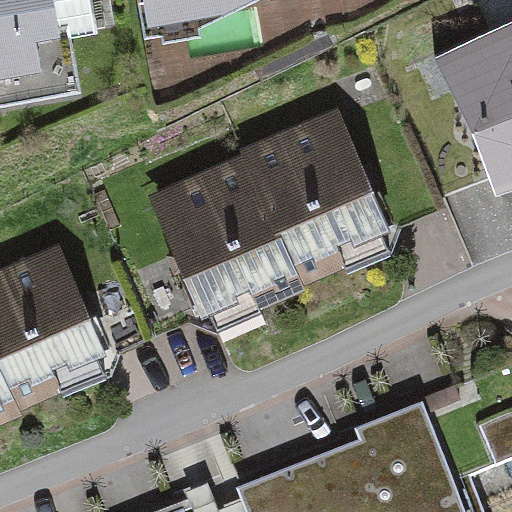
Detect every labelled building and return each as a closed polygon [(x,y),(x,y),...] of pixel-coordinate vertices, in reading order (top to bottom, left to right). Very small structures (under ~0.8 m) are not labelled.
[(123,0),(0,0),(0,5),(11,104),(97,94),(89,27),(126,22),(123,0)] [(287,0),(158,0),(164,42),(291,27),(287,0)] [(511,45),(450,74),(509,201),(511,199),(511,45)] [(341,124),(161,209),(223,338),(402,253),(341,124)] [(0,293),(0,439),(139,377),(84,256),(0,293)] [(494,511),(456,417),(248,499),(253,511),(494,511)]
